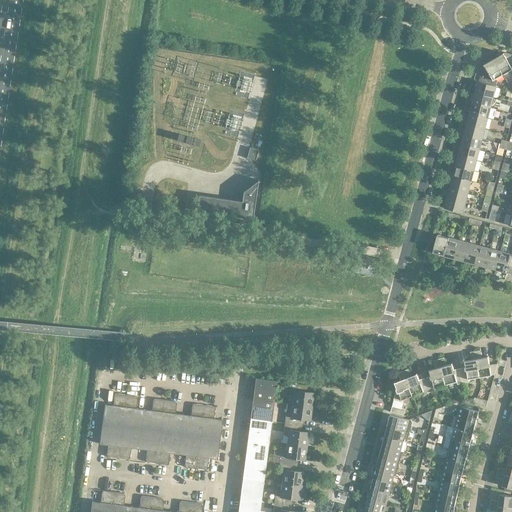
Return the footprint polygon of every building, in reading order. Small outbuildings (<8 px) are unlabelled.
[(506,58),(503,53),(493,59),(503,75),(511,70),(511,69),(511,56),(508,56),(508,57),(506,58)] [(503,75),(493,59),(484,65),(486,69),(484,71),(483,70),(480,82),(480,83),(492,86),(492,85),(493,80),(503,75)] [(480,82),(478,82),(475,93),(493,97),(496,86),(492,85),(492,86),(480,83),(480,82)] [(493,97),(475,93),(472,103),(490,108),(493,97)] [(490,108),(472,103),(469,113),(487,118),(490,108)] [(487,118),(469,113),(467,124),(484,129),(487,118)] [(484,129),(467,124),(464,134),(482,139),(484,129)] [(482,139),(464,134),(461,145),(479,150),(482,139)] [(479,150),(461,145),(458,155),(476,160),(479,150)] [(255,161),(258,150),(249,147),(246,158),(255,161)] [(476,160),(458,155),(456,166),(473,171),(476,160)] [(473,171),(456,166),(453,176),(471,181),(473,171)] [(471,181),(453,176),(450,187),(468,191),(471,181)] [(195,211),(248,219),(249,219),(250,219),(251,218),(252,218),(252,217),(252,216),(257,180),(257,181),(242,192),(241,201),(198,195),(197,200),(192,200),(192,205),(196,206),(196,210),(195,210),(195,211)] [(468,191),(450,187),(447,197),(465,202),(468,191)] [(465,202),(447,197),(444,208),(462,213),(465,202)] [(448,238),(437,235),(432,253),(443,256),(448,238)] [(458,241),(448,238),(443,256),(454,258),(458,241)] [(469,243),(458,241),(454,258),(464,261),(469,243)] [(479,246),(469,243),(464,261),(475,264),(479,246)] [(490,249),(479,246),(475,264),(485,267),(490,249)] [(500,252),(490,249),(485,267),(495,269),(500,252)] [(511,254),(500,252),(495,269),(506,272),(511,254)] [(480,351),(480,350),(475,351),(479,377),(493,375),(494,375),(497,364),(496,364),(489,365),(488,356),(487,357),(480,358),(479,356),(481,356),(481,352),(479,352),(479,351),(480,351)] [(479,377),(475,351),(469,352),(471,352),(471,354),(470,354),(470,358),(472,357),(472,359),(465,361),(465,360),(464,360),(465,367),(459,368),(463,383),(469,382),(468,379),(479,377)] [(444,358),(443,358),(438,359),(445,385),(456,382),(457,384),(463,383),(459,368),(453,370),(452,363),(451,363),(451,364),(444,366),(443,364),(445,363),(444,360),(442,360),(442,359),(444,358)] [(445,385),(438,359),(433,361),(435,361),(435,362),(433,362),(434,366),(436,366),(437,368),(429,370),(429,369),(429,370),(431,376),(425,378),(429,392),(435,390),(434,388),(445,385)] [(408,370),(408,369),(403,371),(412,396),(423,392),(424,394),(429,392),(425,378),(419,380),(416,374),(409,377),(408,375),(410,374),(408,371),(407,371),(406,370),(408,370)] [(215,371),(214,378),(227,380),(228,373),(215,371)] [(412,396),(403,371),(397,373),(398,373),(399,373),(400,374),(398,375),(400,378),(401,378),(402,380),(395,383),(395,382),(394,382),(397,391),(396,391),(393,401),(390,412),(403,415),(405,409),(401,408),(402,403),(401,400),(412,396)] [(256,378),(255,378),(253,399),(272,401),(275,382),(275,381),(256,379),(256,378)] [(304,385),(289,383),(286,403),(311,406),(313,392),(312,392),(312,393),(304,391),(304,385)] [(104,404),(101,424),(121,427),(125,395),(115,394),(114,395),(112,405),(104,404)] [(136,396),(125,395),(121,427),(141,429),(143,409),(136,408),(137,398),(136,396)] [(474,398),(472,404),(486,407),(487,401),(474,398)] [(151,410),(143,409),(141,429),(160,432),(164,400),(154,399),(153,400),(151,410)] [(272,401),(253,399),(250,419),(270,421),(272,401)] [(174,401),(164,400),(160,432),(180,434),(182,414),(174,413),(176,403),(174,401)] [(311,406),(286,403),(284,423),(299,425),(300,419),(309,420),(308,420),(309,420),(311,406)] [(190,415),(182,414),(180,434),(199,437),(203,405),(193,404),(191,405),(190,415)] [(213,406),(203,405),(199,437),(219,439),(222,419),(213,418),(215,408),(213,406)] [(478,412),(460,407),(457,417),(477,423),(476,422),(478,412)] [(410,420),(389,415),(387,425),(385,425),(409,432),(411,423),(410,420)] [(450,427),(454,428),(473,433),(475,423),(477,423),(457,417),(453,416),(450,427)] [(270,421),(250,419),(247,438),(267,441),(270,421)] [(299,425),(284,423),(282,434),(287,436),(286,443),(306,446),(308,432),(307,432),(298,431),(299,425)] [(121,427),(101,424),(99,444),(107,445),(106,455),(107,457),(117,458),(121,427)] [(409,432),(385,425),(386,426),(384,436),(401,441),(402,441),(406,442),(409,432)] [(141,429),(121,427),(117,458),(127,460),(129,458),(130,448),(138,449),(141,429)] [(473,433),(454,428),(451,438),(472,444),(472,443),(470,443),(473,433)] [(160,432),(141,429),(138,449),(146,450),(145,461),(146,462),(156,463),(160,432)] [(180,434),(160,432),(156,463),(166,465),(168,464),(169,453),(177,454),(180,434)] [(199,437),(180,434),(177,454),(185,455),(184,466),(185,467),(195,468),(199,437)] [(402,441),(401,441),(384,436),(381,446),(379,446),(400,451),(402,441)] [(219,439),(199,437),(195,468),(205,470),(207,469),(208,458),(216,459),(219,439)] [(267,441),(247,438),(245,458),(265,461),(267,441)] [(472,444),(451,438),(448,449),(467,454),(470,443),(472,444)] [(306,446),(286,443),(285,450),(280,451),(279,463),(294,465),(295,458),(303,460),(304,460),(306,446)] [(402,452),(400,451),(379,446),(381,447),(378,457),(399,462),(402,452)] [(467,454),(448,449),(446,459),(466,465),(466,464),(464,464),(467,454)] [(511,452),(503,450),(501,456),(507,457),(507,456),(509,457),(507,464),(511,464),(511,452)] [(399,462),(378,457),(376,467),(374,467),(394,472),(396,473),(399,462)] [(265,461),(245,458),(242,478),(262,481),(265,461)] [(466,465),(446,459),(443,470),(462,475),(464,464),(466,465)] [(294,465),(279,463),(277,474),(282,476),(281,483),(301,486),(303,472),(302,471),(302,472),(293,471),(294,465)] [(511,464),(507,464),(506,470),(504,470),(504,469),(498,467),(497,472),(511,476),(511,464)] [(394,472),(374,467),(375,468),(373,478),(391,483),(394,472)] [(462,475),(443,470),(440,481),(461,485),(459,485),(462,475)] [(511,476),(497,472),(495,478),(501,479),(501,478),(503,479),(501,486),(511,488),(511,476)] [(262,481),(242,478),(240,498),(260,500),(262,481)] [(391,483),(373,478),(370,488),(368,488),(389,493),(391,483)] [(461,485),(440,481),(438,492),(457,496),(459,485),(461,486),(461,485)] [(301,486),(281,483),(280,490),(275,491),(273,502),(289,504),(290,498),(298,499),(298,500),(299,500),(301,486)] [(389,493),(368,488),(370,488),(367,499),(386,504),(389,493)] [(91,501),(89,511),(110,511),(113,492),(103,491),(101,492),(100,502),(91,501)] [(123,493),(113,492),(110,511),(129,511),(131,506),(123,505),(124,495),(123,493)] [(457,496),(438,492),(435,503),(437,503),(454,506),(456,506),(455,506),(457,496)] [(511,495),(499,494),(498,502),(496,501),(496,500),(490,500),(490,505),(511,507),(511,495)] [(139,507),(131,506),(129,511),(149,511),(152,497),(142,496),(140,497),(139,507)] [(162,498),(152,497),(149,511),(169,511),(170,511),(162,510),(163,500),(162,498)] [(258,511),(260,500),(240,498),(237,511),(258,511)] [(383,511),(386,504),(367,499),(364,509),(363,508),(363,509),(375,511),(383,511)] [(177,511),(175,511),(170,511),(169,511),(189,511),(191,502),(180,501),(179,502),(177,511)] [(201,504),(191,502),(189,511),(201,511),(202,505),(201,504)] [(289,504),(273,502),(272,511),(297,511),(288,510),(289,504)] [(437,503),(435,503),(433,511),(453,511),(454,506),(456,507),(456,506),(454,506),(437,503)]
